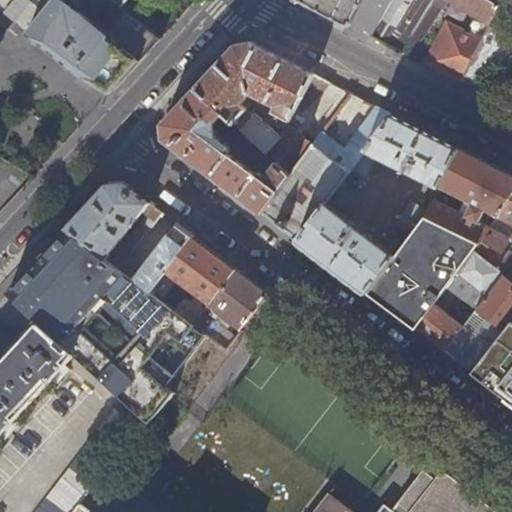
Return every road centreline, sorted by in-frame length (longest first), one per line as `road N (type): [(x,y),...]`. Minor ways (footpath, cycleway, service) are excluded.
road 1 (residential): [(102,130),(511,443)]
road 2 (residential): [(249,0),(511,136)]
road 3 (residential): [(102,130),(223,0)]
road 4 (residential): [(0,240),(102,130)]
